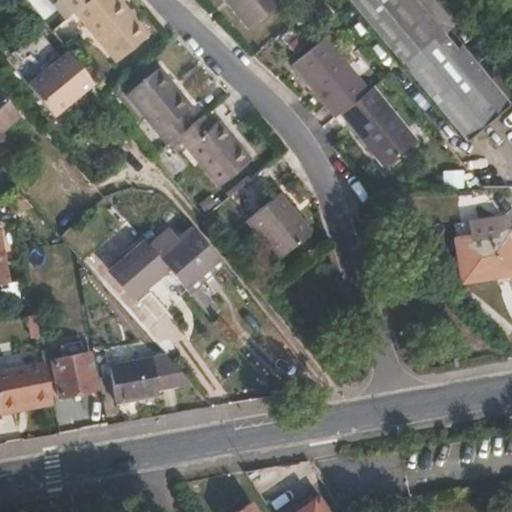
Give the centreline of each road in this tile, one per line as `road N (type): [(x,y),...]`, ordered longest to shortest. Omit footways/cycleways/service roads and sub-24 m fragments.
road 1 (residential): [(397,406),(329,187),(278,112),(163,0)]
road 2 (primary): [(397,406),(0,477)]
